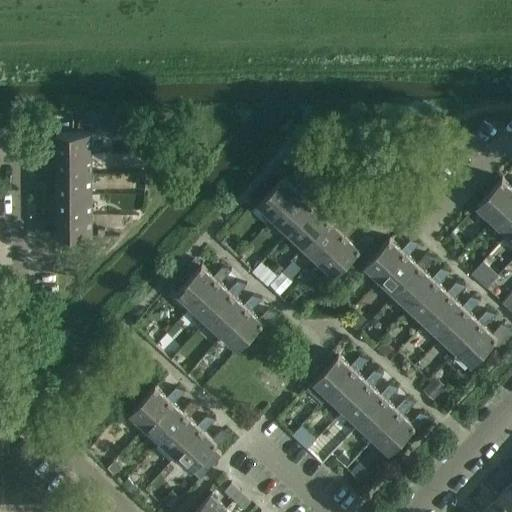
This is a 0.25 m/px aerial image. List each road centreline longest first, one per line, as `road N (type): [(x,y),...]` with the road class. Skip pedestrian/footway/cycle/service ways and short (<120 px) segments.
road 1 (residential): [(0,143),(16,143),(19,304)]
road 2 (residential): [(412,511),(511,407)]
road 3 (residential): [(24,409),(122,511)]
road 4 (residential): [(419,232),(511,134)]
